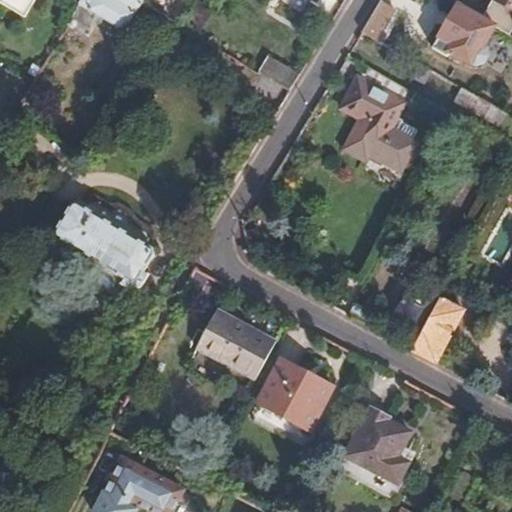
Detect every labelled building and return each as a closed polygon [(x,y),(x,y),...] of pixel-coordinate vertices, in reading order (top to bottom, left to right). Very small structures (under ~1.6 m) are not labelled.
[(0,0),(0,2),(24,16),(33,0),(0,0)] [(127,32),(146,1),(143,0),(85,0),(83,4),(70,25),(86,34),(98,14),(127,32)] [(181,22),(194,0),(180,0),(171,16),(181,22)] [(496,28),(510,36),(511,33),(511,0),(492,0),(481,19),(496,28)] [(381,1),(363,32),(377,40),(394,9),(381,1)] [(481,19),(457,6),(452,16),(450,15),(444,26),(445,27),(438,41),(450,47),(447,52),(470,64),(471,63),(475,65),(485,63),(488,55),(487,48),(485,47),(496,28),(481,19)] [(433,72),(392,49),(385,62),(425,84),(433,72)] [(278,58),(267,75),(293,90),(302,76),(303,73),(278,58)] [(411,91),(369,67),(362,79),(359,78),(343,108),(361,118),(344,150),(365,161),(369,155),(400,172),(416,144),(411,140),(415,131),(403,124),(398,133),(390,129),(411,91)] [(493,106),(462,88),(454,101),(499,126),(506,114),(493,106)] [(32,140),(50,150),(58,136),(40,126),(32,140)] [(484,143),(461,132),(457,140),(480,151),(484,143)] [(75,167),(84,150),(58,136),(50,150),(48,152),(75,167)] [(499,141),(489,145),(498,166),(507,163),(499,141)] [(511,148),(499,141),(507,163),(508,168),(508,170),(511,173),(511,148)] [(81,266),(130,296),(134,290),(146,286),(154,273),(148,269),(157,253),(156,245),(152,242),(153,240),(153,232),(135,220),(139,214),(122,202),(118,209),(96,195),(88,199),(65,237),(78,245),(73,253),(84,261),(81,266)] [(65,237),(88,199),(85,198),(75,201),(59,228),(60,234),(65,237)] [(511,211),(502,208),(483,259),(507,268),(511,255),(511,211)] [(123,307),(130,296),(81,266),(78,270),(84,274),(81,279),(82,286),(84,290),(107,305),(116,310),(123,307)] [(404,346),(436,363),(463,311),(441,300),(412,285),(393,319),(413,330),(404,346)] [(355,304),(348,316),(375,330),(381,318),(355,304)] [(258,381),(278,343),(219,311),(198,349),(258,381)] [(384,335),(398,343),(404,332),(390,325),(384,335)] [(193,360),(252,392),(258,381),(198,349),(193,360)] [(0,375),(6,378),(15,360),(0,351),(0,375)] [(335,388),(283,360),(259,405),(312,432),(335,388)] [(0,375),(0,395),(8,379),(6,378),(0,375)] [(390,418),(372,408),(347,456),(397,482),(408,462),(398,457),(411,432),(388,421),(390,418)] [(148,511),(198,511),(158,493),(148,511)]
